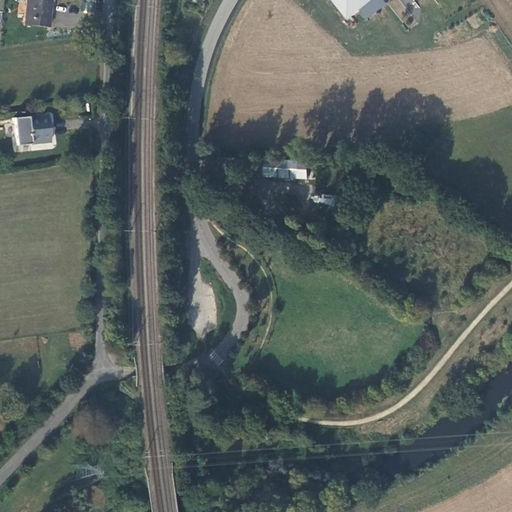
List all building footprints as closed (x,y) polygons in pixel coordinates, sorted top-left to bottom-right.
[(48,27),(51,0),(26,0),(24,25),(48,27)] [(94,13),(95,0),(85,0),(84,12),(94,13)] [(333,0),(348,19),(361,9),(368,19),(387,3),(385,1),(386,0),(333,0)] [(49,142),(46,114),(13,118),(15,145),(49,142)] [(298,179),(299,161),(267,159),(265,177),(298,179)]
